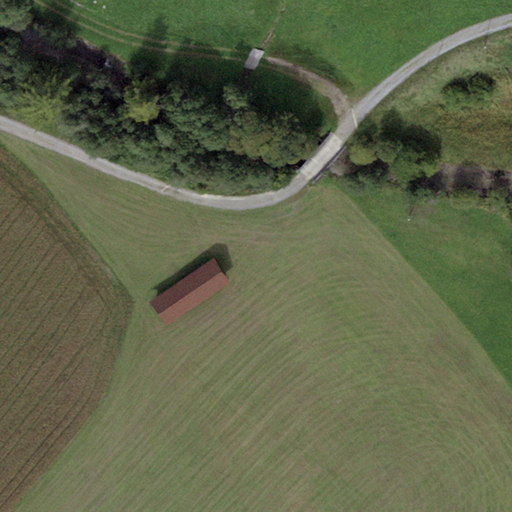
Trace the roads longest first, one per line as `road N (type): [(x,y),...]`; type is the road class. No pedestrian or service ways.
road 1 (track): [(511,24),(473,37),(398,84),(309,180),(260,205),(201,202),(0,127)]
road 2 (track): [(362,120),(273,63),(106,32),(49,0)]
